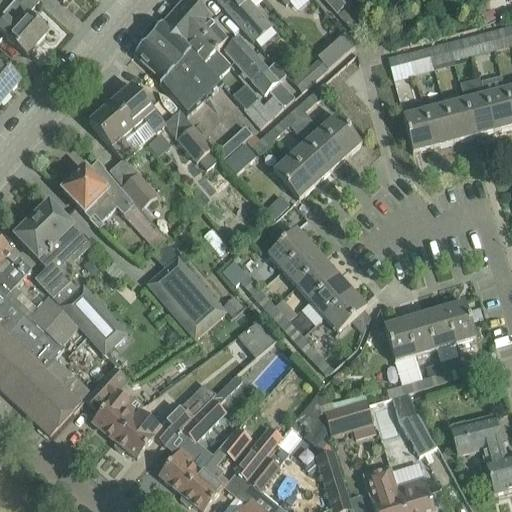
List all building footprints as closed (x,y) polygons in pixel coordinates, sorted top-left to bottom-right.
[(6,40),(12,45),(27,59),(48,35),(28,17),(39,5),(33,0),(19,0),(2,19),(6,23),(0,29),(0,33),(7,40),(6,40)] [(203,12),(189,0),(187,0),(165,25),(217,82),(231,69),(216,53),(225,43),(207,22),(210,19),(203,12)] [(224,13),(238,28),(253,46),(272,29),(248,3),(251,0),(228,0),(233,5),(224,13)] [(277,0),(285,9),(294,0),(277,0)] [(349,0),(322,0),(337,16),(352,3),(349,0)] [(217,82),(165,25),(134,59),(163,85),(160,89),(187,120),(222,88),(217,82)] [(492,44),(511,39),(509,31),(490,36),(492,44)] [(329,72),(355,49),(342,34),(315,58),(319,62),(329,72)] [(469,41),(472,50),(492,44),(490,36),(469,41)] [(295,102),(279,84),(286,78),(275,66),(268,73),(238,40),(225,52),(264,97),(269,94),(274,99),(263,108),(257,101),(244,113),(260,132),(285,111),(295,102)] [(474,59),(472,50),(469,41),(449,46),(454,64),(474,59)] [(433,70),(454,64),(449,46),(429,52),(431,60),(432,63),(429,64),(430,68),(433,67),(433,70)] [(411,65),(431,60),(429,52),(409,57),(411,65)] [(409,57),(388,62),(390,71),(411,65),(409,57)] [(329,72),(319,62),(293,85),(302,96),(329,72)] [(0,107),(20,84),(0,67),(0,107)] [(197,166),(200,164),(205,171),(218,161),(212,154),(212,153),(179,115),(165,127),(132,89),(111,108),(144,147),(165,129),(197,166)] [(317,105),(327,97),(321,89),(299,109),(305,116),(307,115),(312,121),(323,111),(317,105)] [(494,136),(511,130),(511,122),(504,93),(484,99),(494,136)] [(474,141),(494,136),(484,99),(464,104),(474,141)] [(454,146),(474,141),(464,104),(444,109),(454,146)] [(123,165),(134,156),(144,147),(111,108),(89,126),(123,165)] [(290,130),(305,116),(299,109),(283,123),(290,130)] [(434,151),(454,146),(444,109),(424,114),(434,151)] [(413,157),(434,151),(424,114),(403,120),(413,157)] [(320,134),(346,162),(362,148),(336,119),(320,134)] [(283,123),(268,136),(274,144),(290,130),(283,123)] [(245,130),(217,156),(223,163),(251,138),(245,130)] [(330,176),(346,162),(320,134),(305,147),(330,176)] [(258,157),(274,144),(268,136),(260,143),(255,137),(246,145),(251,151),(252,150),(258,157)] [(290,161),(315,190),(330,176),(305,147),(290,161)] [(257,161),(244,148),(225,166),(237,179),(257,161)] [(273,175),(286,189),(299,204),(315,190),(290,161),(273,175)] [(85,171),(62,194),(76,208),(99,231),(102,228),(102,227),(117,212),(133,230),(146,219),(141,214),(112,180),(98,166),(89,175),(85,171)] [(138,178),(123,191),(142,214),(157,201),(138,178)] [(281,200),(265,216),(274,226),(290,210),(281,200)] [(91,248),(63,220),(49,206),(15,239),(29,254),(47,272),(36,283),(53,302),(53,301),(118,372),(126,365),(114,351),(128,338),(83,289),(81,291),(73,283),(75,282),(74,281),(74,266),(91,248)] [(157,232),(144,243),(153,254),(164,245),(165,244),(166,243),(157,232)] [(282,276),(311,249),(296,233),(267,260),(282,276)] [(9,251),(0,242),(0,294),(6,300),(31,273),(9,251)] [(325,265),(311,249),(282,276),(296,291),(325,265)] [(228,317),(179,260),(146,288),(195,345),(228,317)] [(254,301),(261,294),(234,265),(222,276),(247,304),(252,299),(254,301)] [(310,306),(338,280),(325,265),(296,291),(310,306)] [(352,295),(338,280),(310,306),(323,321),(352,295)] [(31,323),(6,300),(0,294),(0,393),(50,440),(73,416),(81,407),(84,403),(90,396),(55,363),(64,354),(31,323)] [(275,309),(261,294),(254,301),(268,316),(275,309)] [(338,337),(352,325),(367,311),(352,295),(323,321),(338,337)] [(234,299),(222,310),(232,321),(244,310),(234,299)] [(62,350),(78,332),(49,301),(31,323),(64,354),(65,352),(62,350)] [(445,312),(456,348),(476,342),(465,306),(445,312)] [(275,309),(268,316),(282,332),(290,325),(275,309)] [(456,348),(445,312),(425,318),(436,354),(456,348)] [(436,354),(425,318),(404,324),(415,360),(436,354)] [(258,324),(239,338),(258,360),(276,345),(258,324)] [(415,360),(404,324),(384,330),(395,366),(415,360)] [(303,340),(290,325),(282,332),(296,347),(303,340)] [(303,340),(296,347),(310,363),(318,356),(303,340)] [(324,378),(330,377),(334,374),(318,356),(310,363),(324,378)] [(465,380),(485,374),(483,365),(462,371),(465,380)] [(90,396),(84,403),(99,418),(93,426),(115,444),(133,422),(140,414),(142,411),(131,402),(129,405),(117,395),(120,392),(121,391),(119,389),(126,382),(114,371),(90,396)] [(462,371),(442,377),(445,386),(465,380),(462,371)] [(425,392),(445,386),(442,377),(422,383),(425,392)] [(221,393),(213,401),(219,407),(243,384),(237,378),(221,393)] [(404,398),(408,397),(425,392),(422,383),(402,389),(404,398)] [(437,451),(408,397),(404,398),(402,389),(387,394),(390,402),(393,401),(400,423),(420,460),(437,451)] [(322,393),(297,424),(310,435),(305,442),(316,451),(319,460),(331,457),(328,445),(317,410),(330,407),(332,406),(322,393)] [(332,441),(373,429),(364,396),(332,406),(330,407),(332,412),(324,414),(332,441)] [(189,442),(159,480),(181,498),(205,469),(213,460),(196,447),(226,417),(212,403),(193,422),(181,434),(189,442)] [(116,445),(114,450),(123,457),(127,454),(137,462),(150,447),(153,442),(165,452),(173,441),(181,434),(193,422),(182,410),(160,430),(150,422),(140,414),(133,422),(115,444),(116,445)] [(495,420),(476,426),(451,432),(458,458),(481,452),(494,499),(511,493),(511,459),(506,461),(495,420)] [(242,463),(234,473),(236,475),(237,476),(247,485),(267,461),(277,448),(282,442),(269,432),(244,461),(242,463)] [(183,499),(181,504),(189,511),(193,508),(198,511),(207,511),(228,486),(221,480),(224,476),(217,470),(216,469),(223,462),(226,458),(233,464),(249,444),(236,433),(213,460),(205,469),(181,498),(183,499)] [(267,461),(247,485),(260,496),(261,495),(280,471),(279,470),(289,458),(277,448),(267,461)] [(319,460),(315,462),(330,511),(348,511),(331,457),(319,460)] [(419,466),(391,475),(392,476),(396,489),(403,511),(433,511),(429,499),(424,481),(419,466)] [(390,470),(362,479),(369,498),(373,511),(403,511),(396,489),(392,476),(391,475),(390,470)] [(6,472),(0,478),(0,499),(13,511),(18,511),(33,497),(6,472)] [(243,511),(280,511),(281,511),(279,510),(264,498),(259,504),(253,500),(250,503),(246,509),(245,509),(243,511)]
